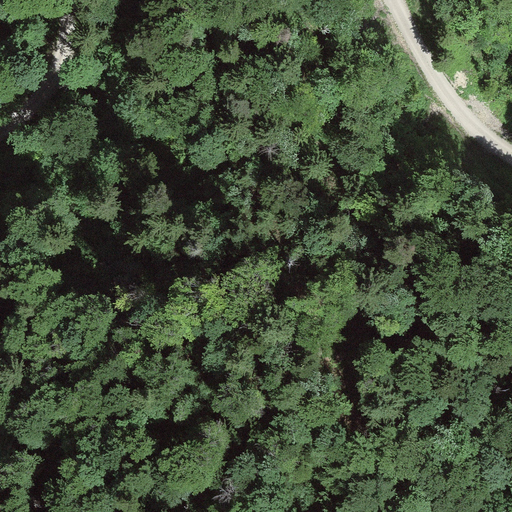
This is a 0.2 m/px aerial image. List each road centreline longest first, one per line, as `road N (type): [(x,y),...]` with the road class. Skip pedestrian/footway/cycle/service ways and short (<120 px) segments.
road 1 (track): [(406,0),(446,101),(511,163)]
road 2 (track): [(0,106),(31,73),(57,0)]
